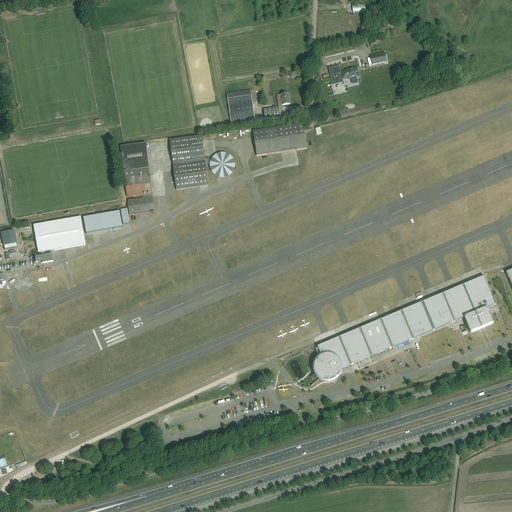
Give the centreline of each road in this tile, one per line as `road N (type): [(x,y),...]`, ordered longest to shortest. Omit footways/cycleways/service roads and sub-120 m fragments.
road 1 (unclassified): [(0,496),(44,502),(79,495),(511,366)]
road 2 (motorway): [(511,386),(147,499)]
road 3 (motorway): [(163,510),(511,402)]
road 4 (unclassified): [(224,511),(511,419)]
